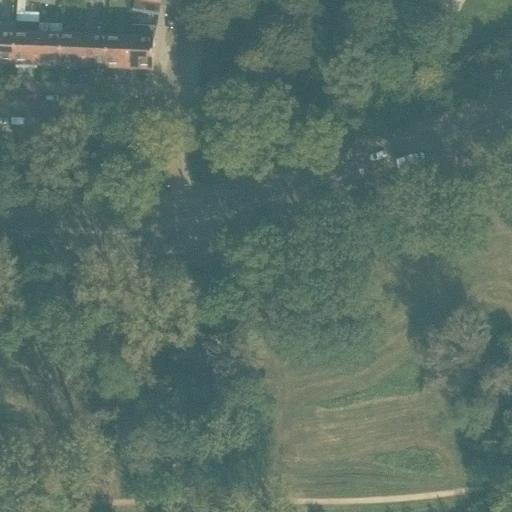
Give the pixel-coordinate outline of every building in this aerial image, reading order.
[(134,0),(133,9),(158,14),(160,0),(134,0)] [(0,64),(14,65),(15,35),(16,24),(0,23),(0,64)] [(15,35),(14,65),(37,66),(38,37),(38,36),(39,25),(16,24),(15,35)] [(130,39),(129,70),(152,71),(154,40),(156,27),(130,26),(130,39)] [(37,66),(60,67),(61,36),(38,36),(37,66)] [(60,67),(83,68),(84,37),(61,36),(60,67)] [(83,68),(106,69),(107,38),(84,37),(83,68)] [(106,69),(129,70),(130,39),(107,38),(106,69)]
